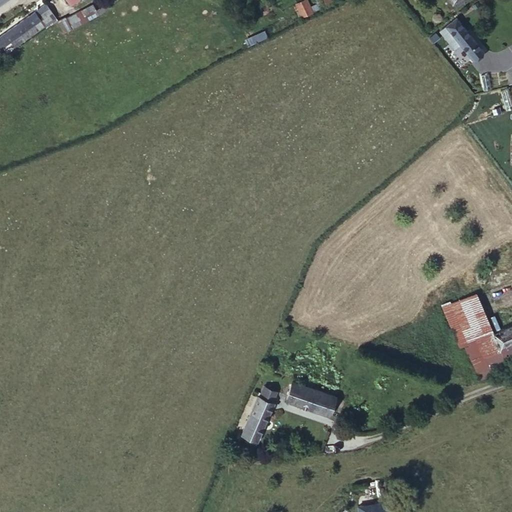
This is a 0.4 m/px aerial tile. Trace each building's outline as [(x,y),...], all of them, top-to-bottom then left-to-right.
[(314,0),(308,0),(302,4),(306,13),(318,8),(314,0)] [(34,11),(39,18),(51,9),(45,3),(34,11)] [(57,23),(64,34),(104,7),(100,3),(89,9),(88,7),(57,23)] [(41,29),(30,13),(0,34),(0,47),(7,42),(12,49),(41,29)] [(455,17),(431,33),(450,58),(463,50),(468,57),(479,50),(455,17)] [(264,30),(244,38),(247,46),(267,38),(264,30)] [(442,304),(445,311),(473,299),(470,292),(442,304)] [(473,299),(445,311),(468,362),(496,350),(488,332),(482,317),(473,299)] [(511,303),(482,317),(488,332),(511,321),(511,303)] [(496,350),(511,343),(511,321),(488,332),(496,350)] [(511,343),(496,350),(468,362),(477,381),(511,366),(511,343)] [(330,402),(286,386),(279,404),(323,420),(330,402)] [(267,409),(251,403),(235,439),(251,446),(267,409)] [(378,511),(376,498),(368,499),(371,511),(378,511)] [(371,511),(368,499),(353,503),(354,511),(371,511)]
